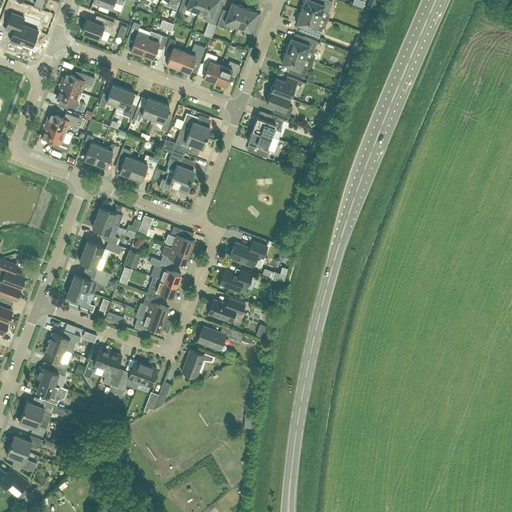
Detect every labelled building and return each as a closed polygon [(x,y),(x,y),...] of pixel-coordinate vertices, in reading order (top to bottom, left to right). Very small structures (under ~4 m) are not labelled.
[(168,0),(167,4),(176,8),(179,0),(168,0)] [(190,8),(198,11),(202,0),(181,0),(178,10),(188,14),(190,8)] [(202,0),(198,11),(207,14),(204,20),(208,21),(215,23),(220,9),(214,7),(216,0),(202,0)] [(313,0),(304,0),(301,9),(319,16),(322,8),(328,10),(332,0),(330,0),(315,0),(316,1),(313,0)] [(369,0),(366,8),(375,11),(379,0),(369,0)] [(217,24),(227,28),(229,22),(237,25),(244,7),(231,2),(227,12),(222,10),(217,24)] [(256,11),(244,7),(237,25),(245,28),(243,34),(253,38),(258,24),(252,22),(256,11)] [(319,16),(301,9),(296,22),(306,26),(304,32),(318,37),(322,27),(316,24),(319,16)] [(24,17),(11,12),(5,28),(13,31),(9,40),(18,43),(18,41),(32,46),(38,30),(21,24),(24,17)] [(114,21),(99,15),(97,22),(86,18),(81,30),(99,37),(102,29),(110,32),(114,21)] [(129,50),(141,55),(147,36),(136,32),(140,23),(133,21),(128,34),(134,37),(129,50)] [(215,23),(208,21),(204,33),(212,36),(216,24),(215,23)] [(127,26),(121,24),(117,35),(123,37),(127,26)] [(147,36),(141,55),(152,59),(157,45),(162,48),(167,36),(161,34),(161,35),(156,33),(154,39),(147,36)] [(286,50),(304,57),(308,49),(313,51),(317,40),(303,35),(301,41),(290,37),(286,50)] [(166,64),(177,68),(184,50),(173,46),(175,40),(170,37),(165,49),(171,51),(166,64)] [(184,50),(177,68),(188,73),(193,59),(199,61),(205,46),(194,42),(190,52),(184,50)] [(246,60),(249,49),(230,44),(227,55),(246,60)] [(301,65),(304,57),(286,50),(281,62),(291,66),(289,72),(303,77),(307,67),(301,65)] [(214,82),(221,64),(214,61),(217,55),(206,51),(202,62),(207,64),(202,78),(214,82)] [(226,66),(221,64),(214,82),(225,86),(230,73),(236,75),(240,64),(229,60),(226,66)] [(60,83),(80,91),(83,82),(91,85),(94,77),(80,72),(78,77),(64,72),(60,83)] [(271,90),(289,97),(293,89),(298,91),(302,81),(286,75),(284,80),(276,77),(271,90)] [(80,91),(60,83),(56,95),(70,100),(68,105),(82,111),(85,103),(77,100),(80,91)] [(106,100),(117,104),(123,88),(112,84),(108,94),(103,91),(98,104),(104,106),(106,100)] [(123,88),(117,104),(123,107),(122,113),(131,116),(136,104),(130,102),(134,92),(123,88)] [(289,97),(271,90),(266,102),(276,106),(274,112),(288,117),(292,107),(286,105),(289,97)] [(152,117),(158,101),(147,97),(143,107),(138,105),(133,117),(139,119),(141,113),(152,117)] [(158,101),(152,117),(162,121),(160,127),(166,130),(171,117),(165,115),(169,105),(158,101)] [(325,101),(322,108),(334,113),(337,105),(325,101)] [(49,112),(45,124),(65,131),(68,122),(76,125),(79,117),(65,112),(63,117),(49,112)] [(180,127),(206,137),(210,126),(196,121),(198,116),(186,112),(180,127)] [(256,116),(252,128),(270,135),(273,128),(279,130),(283,118),(269,113),(267,120),(256,116)] [(40,135),(54,140),(52,146),(66,151),(69,143),(68,143),(71,134),(65,131),(45,124),(40,135)] [(206,137),(180,127),(172,148),(184,152),(185,147),(186,147),(188,142),(202,147),(206,137)] [(278,138),(270,135),(252,128),(247,141),(257,145),(255,152),(266,156),(269,149),(273,150),(278,138)] [(84,158),(95,162),(101,145),(90,141),(93,135),(87,133),(82,146),(88,148),(84,158)] [(107,148),(101,145),(95,162),(106,166),(114,143),(111,142),(107,148)] [(119,171),(130,175),(136,158),(130,156),(131,150),(122,146),(117,159),(123,161),(119,171)] [(143,161),(136,158),(130,175),(141,179),(145,167),(153,170),(157,158),(145,153),(143,161)] [(172,173),(190,180),(194,169),(180,164),(182,159),(170,154),(167,163),(175,166),(172,173)] [(189,182),(190,180),(172,173),(170,180),(161,177),(158,186),(170,190),(172,185),(179,187),(178,189),(187,193),(191,183),(189,182)] [(96,216),(112,222),(118,224),(122,214),(100,205),(96,216)] [(151,218),(144,215),(141,222),(149,225),(151,218)] [(108,233),(112,222),(96,216),(91,227),(105,232),(102,238),(108,240),(115,243),(118,236),(108,233)] [(140,220),(135,218),(132,224),(128,223),(127,227),(136,231),(140,220)] [(172,244),(189,251),(194,240),(182,235),(184,230),(173,225),(171,231),(176,233),(172,244)] [(139,234),(134,245),(144,249),(149,238),(139,234)] [(83,250),(99,256),(103,245),(87,239),(83,250)] [(122,245),(115,243),(108,240),(105,247),(119,253),(122,245)] [(267,246),(252,240),(249,247),(235,241),(229,256),(253,265),(257,254),(263,256),(267,246)] [(162,253),(160,259),(171,263),(173,258),(185,262),(189,251),(172,244),(171,247),(164,244),(161,253),(162,253)] [(99,256),(83,250),(79,260),(95,267),(99,256)] [(141,254),(131,250),(125,264),(135,268),(141,254)] [(0,278),(1,279),(20,286),(24,274),(11,270),(13,265),(0,259),(0,265),(2,266),(0,271),(0,278)] [(169,269),(171,263),(160,259),(158,265),(163,267),(159,278),(177,285),(181,273),(169,269)] [(93,273),(108,278),(110,272),(96,266),(93,273)] [(247,286),(250,279),(252,273),(240,269),(238,275),(224,269),(219,282),(244,291),(246,286),(247,286)] [(274,270),(272,278),(283,281),(285,273),(274,270)] [(70,283),(87,289),(91,279),(74,273),(70,283)] [(108,278),(93,273),(91,279),(98,281),(106,284),(108,278)] [(152,275),(150,282),(146,292),(159,297),(161,291),(172,296),(177,285),(159,278),(152,275)] [(1,279),(0,281),(0,297),(1,298),(3,293),(16,298),(20,286),(1,279)] [(70,283),(66,294),(79,299),(77,305),(92,310),(94,305),(83,300),(87,289),(70,283)] [(271,290),(268,298),(277,301),(280,293),(271,290)] [(157,303),(159,297),(146,292),(142,302),(149,305),(146,312),(164,318),(168,307),(157,303)] [(244,302),(228,296),(226,303),(213,298),(208,312),(217,316),(217,315),(230,320),(234,311),(240,313),(244,302)] [(0,317),(7,320),(12,308),(0,303),(0,299),(1,298),(0,297),(0,317)] [(164,318),(146,312),(144,318),(137,316),(133,326),(146,331),(148,325),(160,329),(164,318)] [(219,331),(203,325),(197,340),(219,349),(225,334),(239,340),(241,333),(221,325),(219,331)] [(48,343),(70,351),(73,344),(74,344),(76,340),(78,341),(80,335),(66,330),(64,335),(52,331),(48,343)] [(53,364),(65,368),(67,363),(60,361),(65,349),(70,351),(48,343),(43,354),(55,359),(53,364)] [(101,375),(110,350),(99,346),(94,361),(88,359),(82,374),(90,377),(93,370),(95,371),(97,365),(103,368),(101,375)] [(203,354),(189,348),(181,371),(193,375),(197,373),(202,359),(212,360),(213,355),(204,352),(203,354)] [(110,350),(101,375),(104,376),(103,381),(116,386),(121,372),(116,370),(121,354),(110,350)] [(126,383),(130,385),(136,387),(139,381),(145,363),(134,359),(129,374),(122,372),(116,387),(123,390),(126,383)] [(145,363),(139,381),(150,385),(156,368),(145,363)] [(40,379),(40,378),(54,383),(58,372),(64,374),(66,369),(65,368),(53,364),(51,369),(39,365),(35,377),(40,379)] [(67,388),(59,385),(54,383),(40,378),(40,379),(36,390),(45,393),(43,399),(56,404),(58,398),(64,397),(67,388)] [(170,383),(163,381),(158,393),(150,391),(143,409),(147,411),(148,407),(153,408),(163,402),(170,383)] [(23,410),(40,417),(43,410),(51,413),(54,404),(42,400),(40,405),(26,400),(23,410)] [(42,435),(46,427),(48,419),(40,417),(23,410),(19,420),(32,426),(31,431),(42,435)] [(252,411),(244,410),(243,427),(251,427),(252,411)] [(10,444),(27,450),(30,443),(38,446),(41,438),(30,433),(28,439),(14,433),(10,444)] [(27,450),(10,444),(6,454),(15,457),(12,465),(19,471),(21,466),(33,470),(36,462),(25,458),(27,450)] [(85,465),(82,472),(88,474),(91,467),(85,465)] [(8,473),(0,466),(0,482),(5,486),(9,481),(20,490),(28,481),(12,468),(8,473)] [(38,484),(30,492),(37,499),(45,491),(38,484)] [(119,511),(127,506),(117,494),(94,511),(93,511),(92,511),(91,511),(119,511)]
